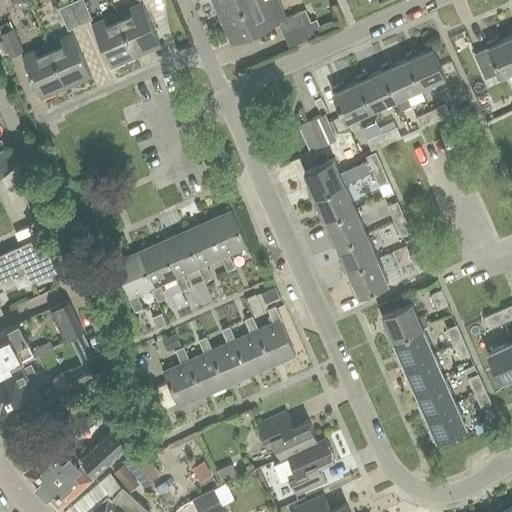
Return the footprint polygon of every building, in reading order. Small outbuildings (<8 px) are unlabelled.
[(80,24),(92,19),(83,0),(76,0),(70,3),(80,24)] [(264,0),(212,0),(221,19),(264,0)] [(287,17),(279,0),(264,0),(221,19),(232,45),(280,24),(279,21),(287,17)] [(136,57),(161,46),(142,2),(118,13),(136,57)] [(69,30),(80,24),(70,3),(59,8),(69,30)] [(287,17),(279,21),(280,24),(290,46),(311,37),(310,35),(315,33),(310,21),(306,24),(300,11),(287,17)] [(111,68),(136,57),(118,13),(92,24),(111,68)] [(22,49),(9,21),(0,24),(0,35),(10,55),(22,49)] [(48,44),(67,88),(91,77),(72,33),(48,44)] [(501,75),(511,70),(511,36),(500,42),(498,37),(487,42),(489,47),(498,68),(500,72),(501,75)] [(41,99),(67,88),(48,44),(22,56),(41,99)] [(407,58),(420,88),(446,77),(432,47),(418,54),(416,49),(404,54),(406,59),(407,58)] [(489,47),(476,53),(487,77),(500,72),(498,68),(489,47)] [(396,99),(420,88),(407,58),(406,59),(393,64),(391,61),(381,65),(382,69),(382,70),(383,69),(396,99)] [(372,110),(396,99),(383,69),(382,70),(382,69),(368,75),(367,72),(356,77),(358,81),(372,110)] [(346,121),(372,110),(358,81),(345,87),(343,82),(331,87),(346,121)] [(428,97),(424,88),(408,96),(412,105),(428,97)] [(435,121),(450,114),(445,104),(430,111),(435,121)] [(420,127),(435,121),(430,111),(416,117),(420,127)] [(325,114),(311,120),(321,146),(336,139),(325,114)] [(386,143),(401,136),(396,126),(382,132),(386,143)] [(371,149),(386,143),(382,132),(367,139),(371,149)] [(0,172),(13,167),(5,148),(0,149),(0,172)] [(372,171),(382,166),(376,151),(366,156),(368,160),(372,171)] [(315,197),(344,184),(339,173),(333,159),(304,171),(311,186),(306,188),(311,199),(315,197)] [(368,160),(339,173),(344,184),(372,171),(368,160)] [(382,166),(372,171),(383,195),(393,191),(382,166)] [(326,221),(355,208),(344,184),(315,197),(321,210),(317,212),(322,224),(326,222),(326,221)] [(394,221),(404,216),(398,201),(387,206),(394,221)] [(337,245),(365,233),(355,208),(326,221),(326,222),(332,235),(328,237),(333,248),(337,246),(337,245)] [(231,210),(206,220),(222,256),(220,257),(226,271),(234,267),(227,253),(246,245),(231,210)] [(411,231),(408,226),(404,216),(394,221),(400,235),(411,231)] [(206,220),(184,230),(200,266),(198,267),(204,281),(211,277),(205,263),(220,257),(222,256),(206,220)] [(184,230),(161,240),(176,276),(174,277),(180,291),(188,287),(182,273),(198,267),(200,266),(184,230)] [(347,270),(376,257),(365,233),(337,245),(337,246),(343,260),(338,262),(343,272),(348,270),(347,270)] [(40,236),(16,247),(26,270),(32,282),(56,272),(40,236)] [(161,240),(138,250),(153,286),(151,287),(157,301),(165,297),(159,283),(174,277),(176,276),(161,240)] [(0,281),(26,270),(16,247),(0,254),(0,281)] [(138,250),(114,261),(128,291),(126,292),(134,311),(143,307),(137,293),(151,287),(153,286),(138,250)] [(415,270),(426,265),(419,250),(408,255),(415,270)] [(354,297),(387,282),(376,257),(347,270),(348,270),(354,284),(349,286),(354,297)] [(275,288),(261,294),(266,304),(279,298),(275,288)] [(438,310),(447,305),(441,291),(431,295),(438,310)] [(411,303),(383,315),(389,330),(384,332),(389,343),(394,341),(422,329),(411,303)] [(56,310),(70,337),(83,331),(69,305),(56,310)] [(511,305),(499,311),(504,322),(511,318),(511,305)] [(258,329),(256,330),(272,366),(295,356),(279,321),(282,320),(275,306),(268,309),(273,322),(258,329)] [(499,311),(484,317),(489,328),(504,322),(499,311)] [(161,313),(151,317),(156,328),(166,324),(161,313)] [(235,339),(233,340),(249,376),(272,366),(256,330),(258,329),(252,316),(244,319),(250,332),(235,339)] [(35,352),(31,345),(19,322),(0,331),(0,369),(24,357),(26,361),(36,356),(34,353),(35,352)] [(457,325),(446,329),(453,344),(463,340),(457,325)] [(212,349),(210,350),(226,387),(249,376),(233,340),(235,339),(229,326),(222,329),(227,342),(212,349)] [(422,329),(394,341),(399,354),(395,356),(400,368),(405,366),(433,353),(422,329)] [(175,334),(166,338),(172,350),(181,346),(175,334)] [(189,359),(187,360),(203,397),(226,387),(210,350),(212,349),(206,336),(199,339),(205,352),(189,359)] [(511,341),(511,342),(509,337),(501,341),(503,346),(488,353),(501,382),(511,377),(511,341)] [(463,340),(453,344),(459,359),(469,354),(463,340)] [(181,363),(163,371),(168,382),(176,401),(179,407),(203,397),(187,360),(189,359),(183,346),(175,350),(181,363)] [(433,353),(405,366),(410,379),(406,381),(411,392),(416,390),(444,378),(433,353)] [(62,396),(96,378),(87,361),(53,379),(62,396)] [(36,377),(29,363),(21,367),(28,382),(36,377)] [(40,403),(31,387),(19,364),(1,374),(4,380),(0,382),(0,422),(0,423),(40,403)] [(444,378),(416,390),(421,403),(416,405),(422,417),(426,415),(455,403),(444,378)] [(480,378),(470,382),(475,395),(485,391),(480,378)] [(168,382),(156,387),(165,406),(176,401),(168,382)] [(485,391),(475,395),(481,408),(491,404),(485,391)] [(455,403),(426,415),(432,428),(428,429),(433,441),(465,427),(455,403)] [(270,438),(280,458),(286,455),(317,441),(308,420),(293,427),(285,412),(256,425),(263,441),(270,438)] [(115,429),(98,444),(79,463),(58,440),(25,471),(60,507),(128,443),(115,429)] [(318,467),(334,459),(324,438),(317,441),(286,455),(295,476),(288,479),(296,495),(325,482),(318,467)] [(160,474),(139,449),(124,462),(144,487),(160,474)] [(280,458),(274,461),(283,481),(288,479),(295,476),(286,455),(280,458)] [(115,472),(131,492),(140,484),(124,465),(115,472)] [(232,465),(217,471),(222,482),(236,476),(232,465)] [(147,511),(149,510),(107,470),(70,506),(75,511),(147,511)] [(196,511),(219,502),(213,490),(191,500),(196,511)] [(348,511),(345,504),(329,511),(322,496),(293,509),(294,511),(348,511)] [(223,511),(219,502),(196,511),(223,511)]
